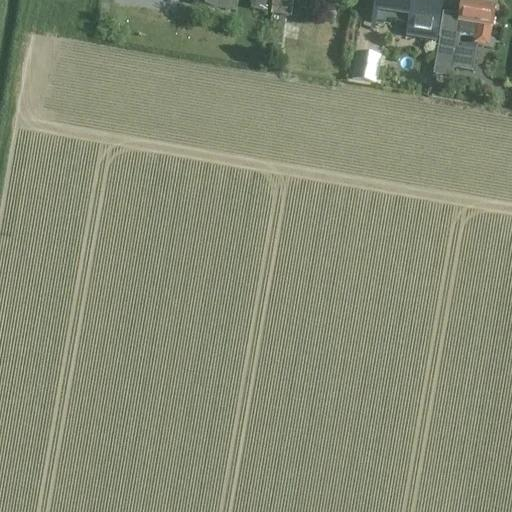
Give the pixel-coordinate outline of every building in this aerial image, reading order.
[(195,0),(195,6),(234,13),(236,0),(195,0)] [(268,0),(252,0),(250,12),(265,15),(269,0),(268,0)] [(293,2),(284,1),(279,0),(271,0),(270,15),(291,17),(293,2)] [(335,0),(298,0),(297,9),(316,12),(318,1),(335,4),(335,0)] [(376,0),(372,24),(390,27),(391,22),(407,25),(405,39),(436,44),(442,5),(415,0),(414,0),(376,0)] [(442,21),(432,77),(451,80),(453,66),(474,70),(478,47),(468,45),(456,49),(458,36),(474,38),(476,28),(490,30),(494,8),(463,3),(460,24),(442,21)] [(195,43),(193,54),(227,60),(229,50),(195,43)] [(272,47),(271,59),(279,60),(281,48),(272,47)] [(356,58),(352,82),(376,87),(381,62),(356,58)]
